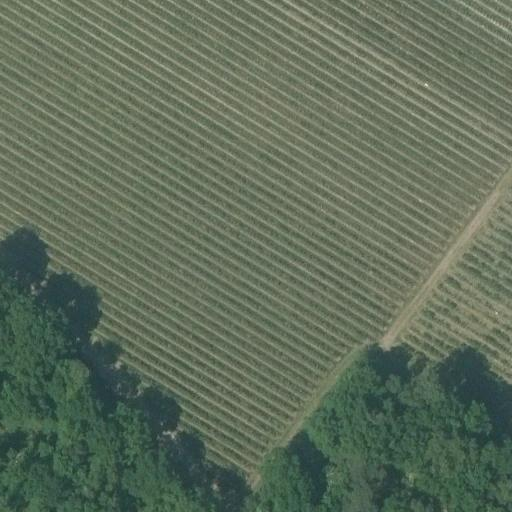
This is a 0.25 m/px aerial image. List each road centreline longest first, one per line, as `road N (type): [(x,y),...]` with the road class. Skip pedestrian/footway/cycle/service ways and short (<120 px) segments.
road 1 (track): [(225,511),(344,376),(400,326),(511,176)]
road 2 (track): [(222,511),(168,435),(0,254)]
